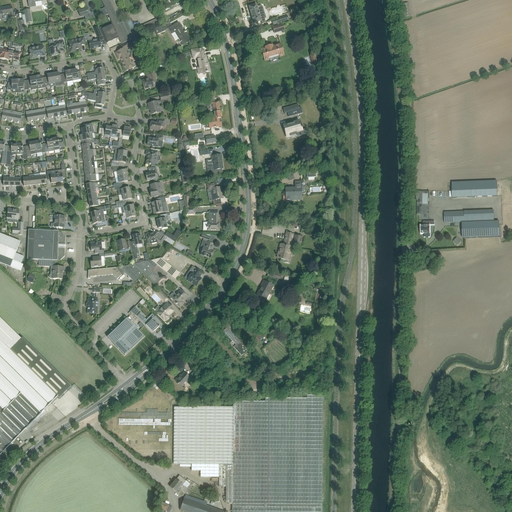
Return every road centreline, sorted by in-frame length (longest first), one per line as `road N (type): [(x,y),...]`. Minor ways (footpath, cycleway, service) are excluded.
road 1 (secondary): [(354,511),(363,167),(347,0)]
road 2 (unclassified): [(395,511),(400,116),(386,0)]
road 3 (tertiary): [(126,386),(225,282),(245,236),(241,119),(207,0)]
road 4 (unclassified): [(77,233),(62,308),(126,386)]
road 5 (tertiary): [(0,493),(37,446),(126,386)]
road 6 (unclassified): [(77,233),(139,222),(138,120)]
